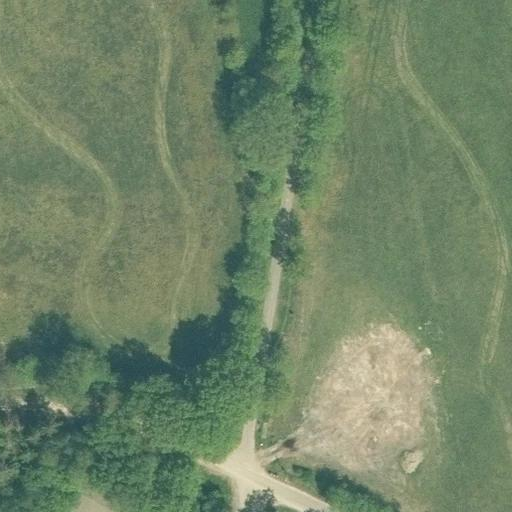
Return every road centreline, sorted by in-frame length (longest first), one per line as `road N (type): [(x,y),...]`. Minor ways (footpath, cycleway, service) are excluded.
road 1 (unclassified): [(244,468),(317,0)]
road 2 (track): [(244,468),(87,408),(0,410)]
